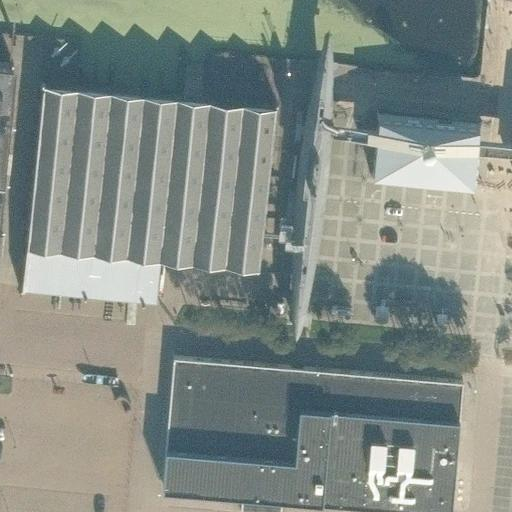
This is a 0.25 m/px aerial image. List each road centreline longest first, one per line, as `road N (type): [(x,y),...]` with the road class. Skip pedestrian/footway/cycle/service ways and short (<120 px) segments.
road 1 (unclassified): [(155,367),(157,342),(171,332),(494,366)]
road 2 (unclassified): [(0,294),(27,59)]
road 3 (unclassified): [(0,354),(155,367)]
road 4 (unclassified): [(479,511),(494,366)]
road 5 (unclassified): [(145,511),(155,367)]
